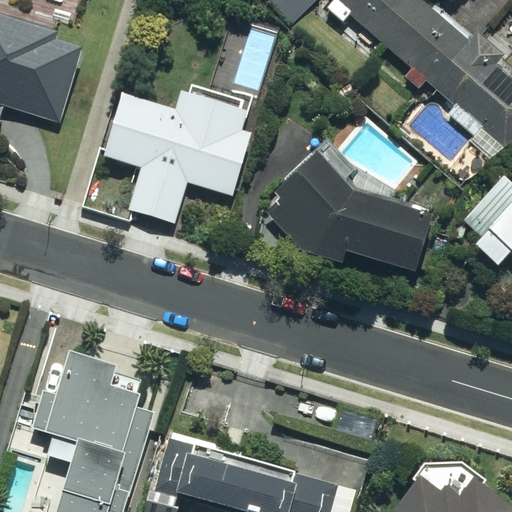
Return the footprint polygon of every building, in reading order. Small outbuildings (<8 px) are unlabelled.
[(407,0),(329,0),(502,154),(511,142),(511,93),(490,74),(498,65),(467,37),(459,46),(407,0)] [(52,39),(0,23),(0,113),(1,109),(55,125),(76,54),(50,46),(52,39)] [(260,91),(276,36),(250,29),(234,83),(260,91)] [(172,99),(168,116),(113,101),(96,163),(136,174),(125,213),(171,226),(182,187),(229,200),(247,138),(233,135),(238,118),(172,99)] [(348,200),(310,159),(257,208),(298,252),(297,256),(337,267),(341,256),(410,276),(426,222),(348,200)] [(488,274),(501,261),(511,271),(511,205),(493,187),(460,221),(479,240),(467,253),(488,274)] [(122,511),(147,422),(126,416),(129,404),(99,396),(105,375),(59,363),(48,403),(35,399),(26,432),(38,436),(38,438),(67,446),(49,511),(122,511)] [(328,511),(335,489),(163,444),(150,496),(211,511),(328,511)] [(415,484),(393,511),(496,511),(463,486),(450,503),(436,492),(432,497),(415,484)]
